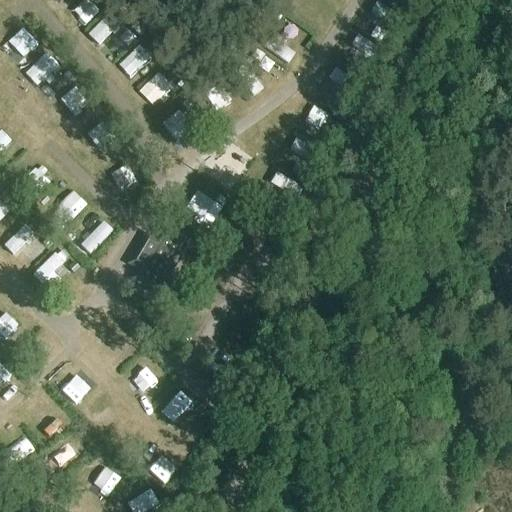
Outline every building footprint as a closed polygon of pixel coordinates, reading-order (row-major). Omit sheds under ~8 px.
[(298,0),(291,10),(318,29),(325,19),(298,0)] [(399,27),(405,16),(380,3),(374,14),(399,27)] [(104,46),(113,30),(100,22),(91,38),(104,46)] [(10,61),(34,40),(24,30),(1,51),(10,61)] [(362,36),(355,46),(380,62),(387,52),(362,36)] [(37,86),(58,63),(48,54),(27,77),(37,86)] [(339,69),(333,79),(354,92),(360,82),(339,69)] [(143,91),(152,100),(170,83),(160,73),(143,91)] [(57,107),(64,119),(89,104),(82,92),(57,107)] [(168,112),(180,102),(172,94),(160,104),(168,112)] [(339,133),(346,120),(318,104),(311,117),(339,133)] [(113,116),(83,138),(91,149),(121,127),(113,116)] [(12,133),(0,145),(0,154),(10,165),(27,147),(12,133)] [(317,164),(323,151),(298,140),(292,154),(317,164)] [(29,185),(37,195),(58,179),(50,168),(29,185)] [(307,206),(314,194),(279,174),(272,186),(307,206)] [(0,194),(0,210),(8,202),(0,194)] [(59,215),(68,224),(86,208),(77,198),(59,215)] [(82,246),(91,256),(115,232),(105,222),(82,246)] [(15,255),(36,235),(27,225),(6,246),(15,255)] [(158,300),(189,248),(161,231),(130,283),(158,300)] [(58,253),(34,276),(44,285),(67,263),(58,253)] [(48,404),(35,417),(50,430),(62,417),(48,404)]
